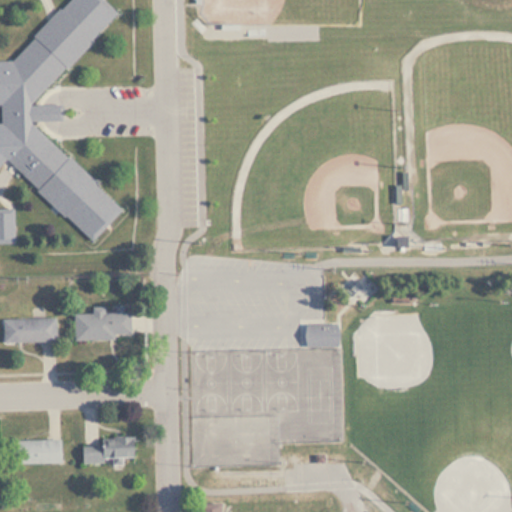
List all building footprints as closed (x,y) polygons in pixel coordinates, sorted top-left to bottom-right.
[(64,0),(10,60),(0,60),(0,162),(1,161),(2,161),(87,240),(90,240),(120,209),(27,122),(53,121),(59,121),(58,105),(51,105),(28,106),(114,13),(100,0),(64,0)] [(127,339),(127,312),(101,312),(101,307),(89,307),(89,314),(70,314),(71,340),(127,339)] [(0,342),(53,342),(53,319),(0,319),(0,342)] [(300,347),(335,347),(335,324),(300,324),(300,347)] [(79,463),(129,463),(128,440),(78,440),(79,463)] [(57,464),(57,441),(8,441),(8,464),(57,464)]
